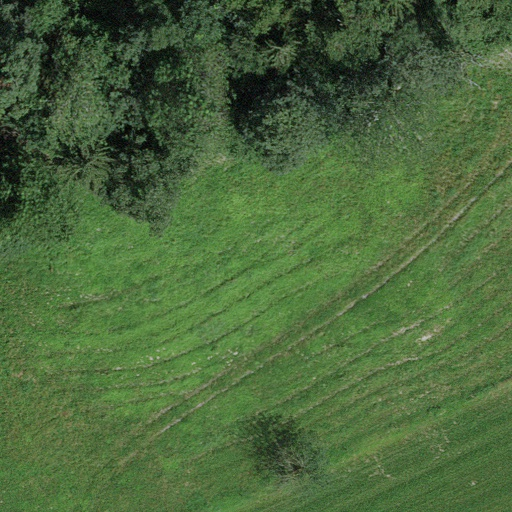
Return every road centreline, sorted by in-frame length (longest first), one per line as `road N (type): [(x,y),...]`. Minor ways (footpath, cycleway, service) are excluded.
road 1 (track): [(511,82),(494,123),(391,247),(185,400),(99,487)]
road 2 (track): [(0,84),(28,121),(84,148),(158,138),(453,43),(497,46),(511,77)]
